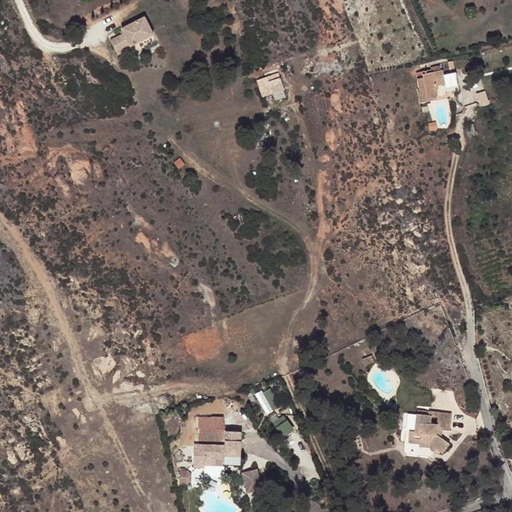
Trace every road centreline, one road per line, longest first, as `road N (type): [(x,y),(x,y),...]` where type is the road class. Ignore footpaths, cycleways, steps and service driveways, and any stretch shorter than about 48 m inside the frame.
road 1 (track): [(19,0),(35,38),(49,47),(88,42),(101,50),(193,166),(290,216),(316,241),(323,272),(293,324),(286,375),(348,511)]
road 2 (residential): [(507,497),(468,353),(470,318),(445,196),(470,105)]
